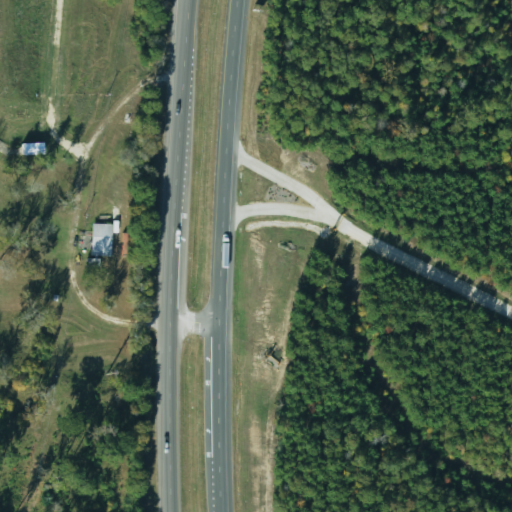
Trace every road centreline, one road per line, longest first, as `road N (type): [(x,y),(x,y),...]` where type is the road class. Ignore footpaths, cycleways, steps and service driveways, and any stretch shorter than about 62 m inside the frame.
road 1 (trunk): [(217,511),(215,325),(233,0)]
road 2 (trunk): [(188,0),(170,511)]
